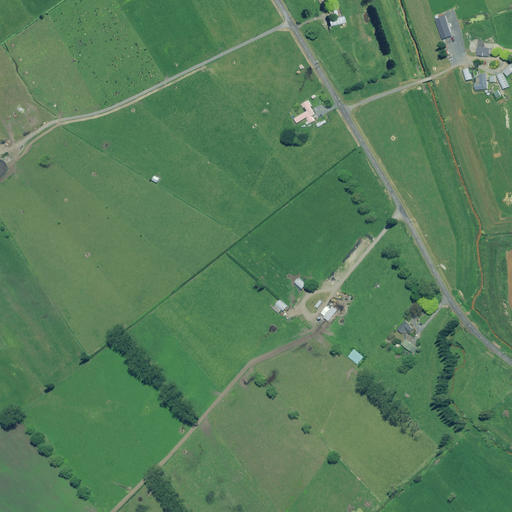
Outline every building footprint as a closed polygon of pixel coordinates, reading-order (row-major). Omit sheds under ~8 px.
[(344,23),(343,16),(328,20),(330,26),(344,23)] [(484,41),(478,40),(477,56),(488,56),(489,53),(490,48),(484,48),(484,41)] [(473,79),(469,68),(463,70),(467,81),(473,79)] [(509,87),(503,73),(497,76),(504,90),(509,87)] [(488,89),(487,74),(480,74),(481,84),(475,84),(476,90),(488,89)] [(312,106),(308,101),(302,104),(304,108),(305,107),(308,111),(295,119),(297,123),(307,118),(310,124),(315,121),(312,116),(315,114),(311,107),(312,106)] [(307,285),(299,278),(295,283),(303,290),(307,285)] [(288,307),(280,300),(273,308),(279,313),(282,310),(284,312),(288,307)] [(338,310),(333,306),(331,309),(327,307),(322,313),(325,316),(324,317),(329,321),(338,310)] [(407,332),(410,334),(414,329),(410,326),(410,325),(405,320),(398,329),(403,334),(404,333),(404,341),(402,344),(414,353),(417,348),(407,340),(406,333),(407,332)]
